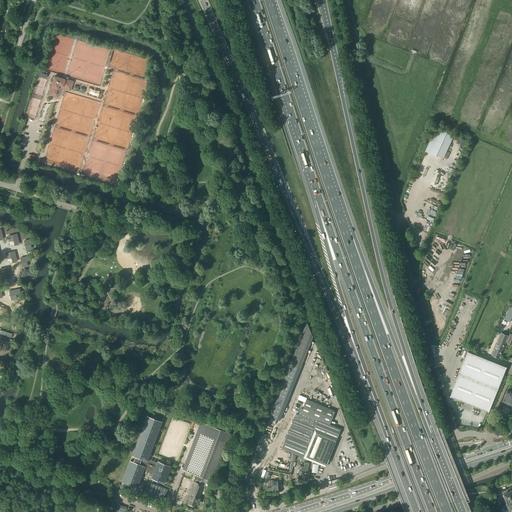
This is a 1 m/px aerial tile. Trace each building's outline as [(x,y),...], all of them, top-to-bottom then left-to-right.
[(0,58),(3,45),(5,34),(7,23),(8,15),(8,12),(8,7),(9,0),(8,0),(8,7),(8,12),(7,15),(6,23),(4,34),(3,45),(0,57),(0,58)] [(54,76),(52,85),(49,93),(58,96),(60,87),(69,90),(71,81),(54,76)] [(438,157),(439,155),(444,158),(454,135),(435,126),(430,139),(429,139),(428,141),(427,141),(426,143),(427,144),(424,150),(438,157)] [(17,234),(8,236),(9,241),(14,240),(15,245),(19,244),(17,234)] [(35,242),(34,239),(24,241),(26,249),(31,248),(30,244),(31,243),(35,242)] [(470,253),(462,250),(464,247),(458,245),(453,256),(467,261),(470,253)] [(17,261),(14,251),(6,253),(7,258),(11,257),(12,258),(13,262),(17,261)] [(26,262),(27,260),(31,260),(30,256),(20,258),(22,267),(27,266),(26,262)] [(10,277),(8,267),(0,269),(0,272),(0,274),(5,273),(5,274),(6,278),(10,277)] [(21,279),(25,280),(27,274),(32,276),(33,272),(24,269),(21,279)] [(19,288),(9,290),(11,299),(16,298),(15,293),(20,292),(19,288)] [(280,420),(313,336),(308,324),(291,363),(271,416),(280,420)] [(508,335),(501,332),(497,344),(504,347),(508,335)] [(0,338),(0,347),(1,347),(2,344),(8,345),(9,342),(0,338)] [(492,355),(499,358),(504,347),(497,344),(492,355)] [(489,412),(506,367),(468,352),(450,396),(489,412)] [(503,401),(511,405),(511,392),(507,390),(503,401),(502,401),(503,401)] [(306,458),(319,464),(326,466),(337,439),(337,438),(341,429),(329,424),(335,411),(307,399),(303,409),(301,408),(296,420),(294,419),(282,448),(292,452),(290,461),(294,461),(295,454),(306,458)] [(165,483),(166,480),(171,466),(158,461),(158,462),(148,458),(162,421),(153,418),(153,417),(149,415),(148,416),(147,416),(132,455),(135,456),(133,461),(130,460),(123,481),(129,483),(129,484),(131,485),(137,488),(144,469),(154,473),(152,478),(165,483)] [(268,422),(275,425),(277,419),(270,417),(268,422)] [(209,480),(212,481),(231,434),(201,422),(183,470),(187,472),(192,474),(196,475),(204,478),(209,480)] [(298,480),(299,480),(299,481),(302,482),(302,481),(307,482),(308,472),(318,473),(319,464),(306,458),(306,461),(304,461),(304,465),(300,464),(299,475),(297,475),(297,477),(299,477),(298,480)] [(188,497),(188,498),(186,503),(188,504),(195,507),(198,499),(200,500),(201,498),(199,497),(203,485),(202,484),(204,478),(196,475),(194,481),(187,497),(188,497)] [(269,486),(268,486),(268,491),(278,491),(278,484),(278,483),(278,481),(272,481),(272,480),(269,480),(269,482),(269,486)] [(168,489),(151,483),(147,494),(164,501),(168,489)] [(503,498),(501,499),(501,500),(501,501),(506,500),(511,497),(511,489),(510,490),(509,491),(506,492),(506,493),(503,494),(503,495),(503,496),(504,497),(503,498)] [(125,511),(127,507),(116,503),(112,511),(125,511)] [(509,511),(511,510),(511,511),(511,503),(505,506),(503,507),(503,510),(509,508),(509,511)]
